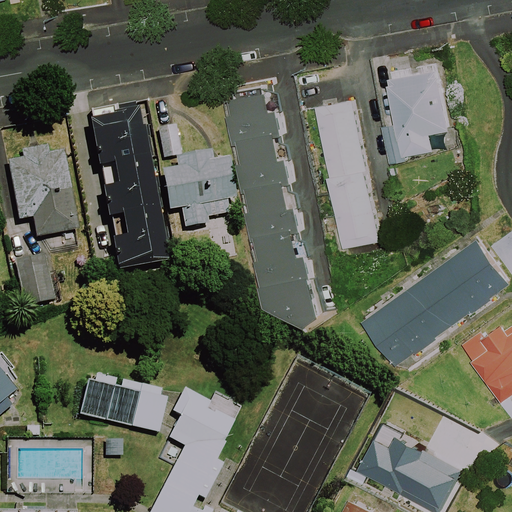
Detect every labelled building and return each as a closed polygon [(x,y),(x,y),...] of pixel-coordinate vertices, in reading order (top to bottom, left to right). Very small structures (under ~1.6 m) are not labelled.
[(404,163),(436,156),(432,134),(449,130),(437,70),(387,81),(404,163)] [(296,197),(292,198),(288,185),(293,184),(284,151),(280,152),(276,137),(284,135),(276,105),(268,107),(263,87),(227,97),(233,116),(225,118),(232,144),(238,143),(243,161),(236,162),(244,191),(247,191),(252,210),(244,212),(251,237),(255,236),(261,257),(256,258),(276,334),(324,321),(300,229),(304,228),(296,197)] [(352,100),(316,107),(344,250),(379,243),(352,100)] [(87,118),(118,272),(150,265),(164,262),(132,108),(87,118)] [(172,158),(174,170),(159,173),(167,214),(178,212),(182,232),(208,226),(206,217),(227,213),(225,202),(232,201),(224,160),(215,162),(212,150),(172,158)] [(75,232),(60,154),(5,165),(16,222),(29,219),(33,240),(75,232)] [(511,284),(511,283),(479,237),(362,320),(396,367),(511,284)] [(52,302),(40,257),(12,265),(24,309),(52,302)] [(461,345),(500,403),(511,421),(511,324),(509,326),(503,318),(461,345)] [(0,400),(13,390),(0,373),(0,400)] [(164,397),(82,379),(74,415),(156,433),(164,397)] [(246,511),(240,509),(238,511),(232,511),(223,507),(220,511),(213,511),(216,508),(207,503),(205,508),(202,507),(201,508),(195,505),(201,494),(207,497),(226,460),(220,457),(229,439),(227,438),(237,418),(218,408),(217,410),(209,406),(213,399),(187,385),(175,409),(183,413),(171,436),(186,443),(150,511),(246,511)] [(444,441),(415,425),(405,444),(396,439),(385,460),(394,465),(384,483),(413,499),(423,480),(456,498),(474,467),(440,448),(444,441)] [(119,441),(102,442),(102,458),(119,458),(119,441)] [(371,511),(347,499),(339,511),(371,511)]
